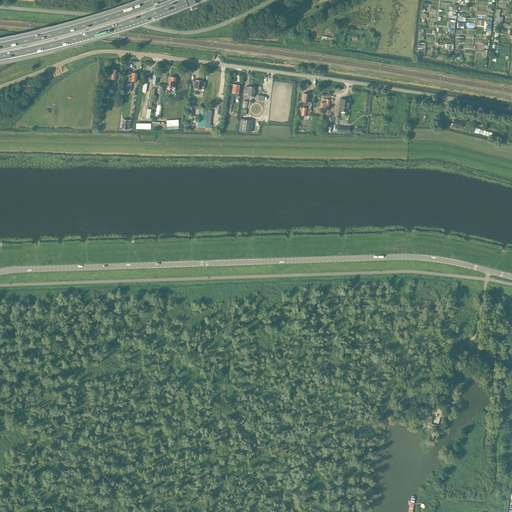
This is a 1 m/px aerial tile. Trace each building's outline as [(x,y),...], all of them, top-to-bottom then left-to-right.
[(103,86),(102,90),(109,91),(111,81),(111,78),(116,79),(117,70),(111,69),(110,75),(108,74),(107,81),(106,81),(106,87),(103,86)] [(127,82),(126,88),(131,89),(132,81),(137,81),(138,73),(132,72),(132,77),(129,77),(129,80),(128,82),(127,82)] [(205,82),(202,82),(202,81),(196,80),(194,90),(201,91),(201,88),(204,89),(205,82)] [(342,99),(340,110),(347,111),(347,107),(348,107),(349,102),(348,102),(349,100),(342,99)] [(200,102),(199,114),(197,123),(211,125),(214,104),(200,102)] [(302,107),(301,114),(306,115),(309,115),(310,109),(307,108),(302,107)] [(131,120),(123,119),(122,128),(130,129),(131,120)] [(253,121),(240,119),(239,130),(251,132),(253,121)]
